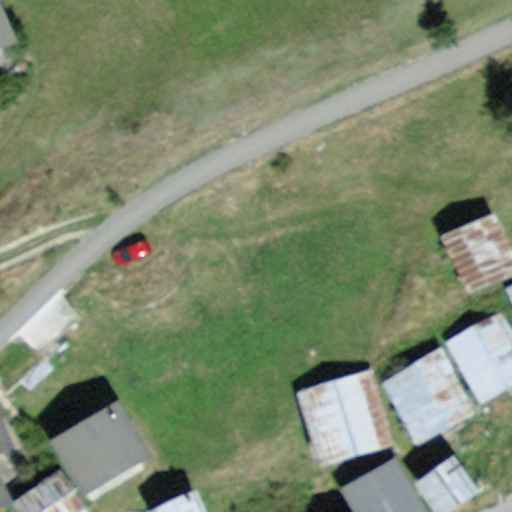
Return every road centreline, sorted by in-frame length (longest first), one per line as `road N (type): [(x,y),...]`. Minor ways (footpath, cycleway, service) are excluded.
road 1 (residential): [(0,334),(56,276),(165,191),(511,27)]
road 2 (track): [(0,258),(71,227),(130,215)]
